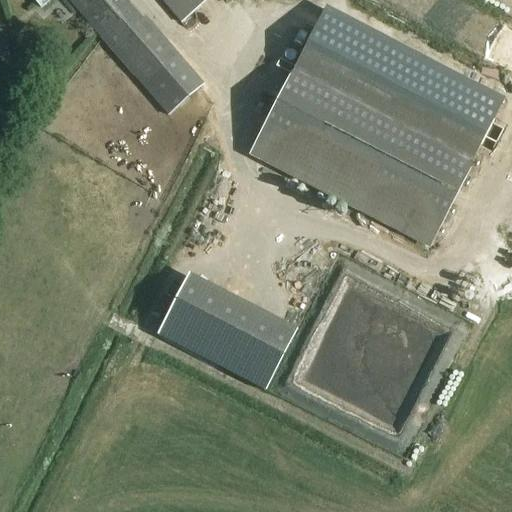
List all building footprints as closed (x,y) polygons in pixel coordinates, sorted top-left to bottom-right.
[(167,118),(188,100),(129,32),(141,21),(136,15),(122,0),(32,0),(41,10),(52,0),(68,0),(103,42),(167,118)] [(160,0),(182,25),(210,0),(160,0)] [(251,154),(429,246),(481,147),(303,55),(251,154)] [(131,84),(113,98),(139,132),(157,118),(131,84)] [(62,255),(81,271),(97,251),(78,235),(62,255)] [(190,272),(158,334),(264,390),(297,327),(190,272)]
